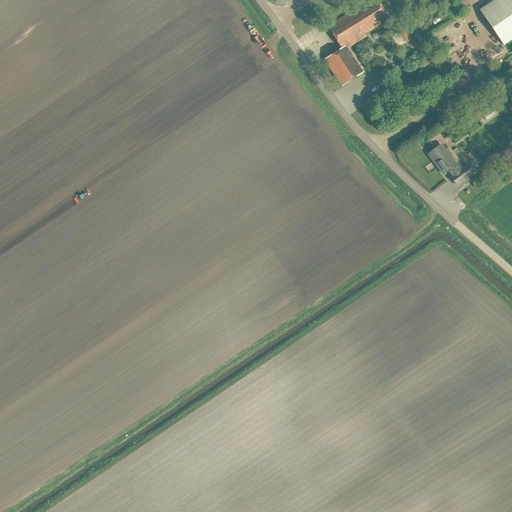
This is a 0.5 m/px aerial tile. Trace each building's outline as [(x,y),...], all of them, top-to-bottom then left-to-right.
[(388,16),(377,0),(371,4),(369,2),(328,27),(341,49),(324,60),(342,87),(363,73),(347,48),(365,37),(364,35),(380,25),(378,22),(388,16)] [(511,0),(492,0),(478,9),(503,45),(511,39),(511,0)] [(411,40),(405,30),(398,34),(404,44),(411,40)] [(500,92),(492,98),(498,107),(507,101),(500,92)] [(454,176),(455,176),(452,178),(457,184),(472,173),(467,166),(461,170),(457,164),(456,165),(451,159),(453,158),(451,155),(450,157),(441,145),(428,155),(443,175),(448,171),(453,177),(454,176)] [(495,152),(488,158),(494,165),(501,160),(495,152)]
